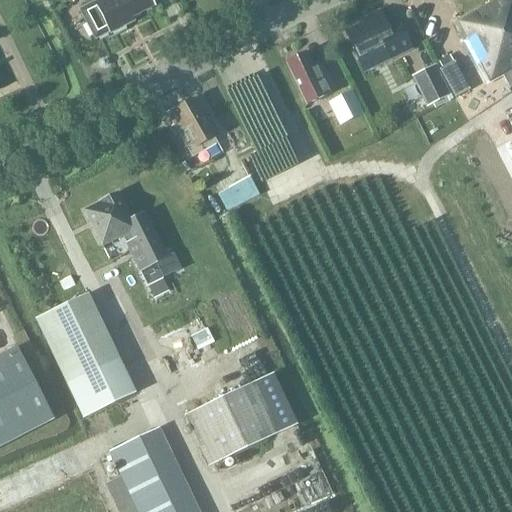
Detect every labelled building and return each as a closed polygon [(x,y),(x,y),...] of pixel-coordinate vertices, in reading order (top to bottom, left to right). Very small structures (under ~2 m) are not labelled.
[(101,0),(94,4),(94,5),(81,12),(96,40),(109,33),(109,34),(125,25),(122,21),(152,6),(148,0),(101,0)] [(499,0),(497,0),(453,24),(486,84),(502,76),(509,89),(511,87),(511,0),(505,0),(501,3),(499,0)] [(368,24),(345,34),(355,55),(360,65),(386,53),(389,60),(410,50),(399,27),(387,32),(378,13),(366,18),(368,24)] [(305,53),(284,63),(305,106),(336,92),(322,62),(311,67),(305,53)] [(102,68),(106,68),(109,66),(109,62),(107,59),(103,59),(100,61),(100,65),(102,68)] [(440,70),(456,98),(470,90),(455,62),(440,70)] [(435,66),(415,76),(431,107),(450,97),(435,66)] [(353,93),(329,105),(340,126),(364,114),(353,93)] [(193,100),(168,114),(173,123),(193,158),(218,144),(193,100)] [(197,170),(206,165),(203,160),(194,164),(196,168),(197,170)] [(251,178),(218,194),(227,212),(260,196),(251,178)] [(100,202),(100,203),(84,211),(102,247),(136,230),(118,193),(100,202)] [(89,295),(37,319),(84,419),(136,394),(89,295)] [(0,447),(55,419),(18,347),(0,356),(0,447)] [(247,387),(190,415),(214,465),(271,438),(247,387)] [(121,476),(108,483),(121,511),(191,511),(159,444),(153,432),(110,452),(121,476)]
